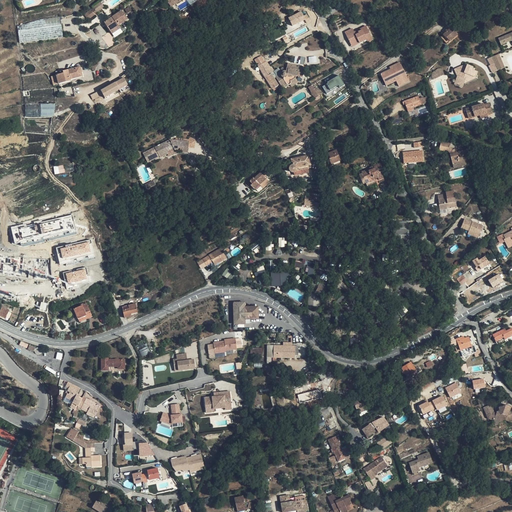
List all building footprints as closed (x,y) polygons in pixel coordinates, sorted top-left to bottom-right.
[(94,14),(91,10),(85,14),(88,19),(95,15),(94,14)] [(128,19),(122,11),(105,22),(110,31),(112,34),(120,28),(118,25),(128,19)] [(288,17),(292,26),(305,19),(301,11),(288,17)] [(63,37),(60,16),(46,18),(17,26),(19,43),(63,37)] [(344,32),(351,47),(366,40),(368,42),(373,39),(367,26),(354,31),(352,28),(344,32)] [(451,28),(450,27),(447,29),(448,30),(446,32),(443,35),(440,37),(447,44),(458,35),(451,28)] [(511,35),(511,36),(510,34),(498,39),(501,45),(505,43),(510,41),(511,40),(511,35)] [(67,58),(62,38),(22,44),(25,52),(39,65),(67,58)] [(265,62),(261,56),(255,60),(259,66),(265,62)] [(491,57),(495,63),(498,70),(500,69),(497,62),(495,58),(494,56),(491,57)] [(259,66),(258,66),(262,71),(268,68),(270,66),(266,61),(265,62),(259,66)] [(297,65),(288,63),(287,67),(288,68),(288,69),(288,71),(286,71),(285,71),(284,71),(283,71),(281,73),(281,74),(276,77),(280,84),(282,87),(287,84),(287,85),(288,85),(289,85),(290,84),(297,80),(296,78),(296,76),(298,76),(299,71),(296,70),(297,65)] [(395,81),(398,87),(408,81),(399,63),(392,66),(393,70),(390,71),(389,70),(379,75),(383,83),(393,78),(395,81)] [(498,70),(495,63),(491,65),(489,66),(493,73),(498,70)] [(473,67),(466,64),(454,69),(457,76),(455,82),(457,85),(462,88),(466,79),(469,78),(470,75),(475,77),(477,72),(472,70),(473,67)] [(275,75),(270,66),(268,68),(279,85),(280,84),(276,77),(281,74),(281,73),(283,71),(284,71),(285,71),(286,71),(288,71),(288,69),(282,67),(280,72),(275,75)] [(82,76),(80,67),(63,71),(56,73),(59,83),(71,80),(70,79),(82,76)] [(279,85),(268,68),(262,71),(262,72),(273,89),(274,90),(278,87),(277,86),(279,85)] [(24,90),(55,88),(48,75),(44,72),(22,75),(24,90)] [(435,75),(428,79),(431,85),(441,78),(438,73),(435,75)] [(340,76),(321,84),(326,94),(344,85),(340,76)] [(116,83),(119,89),(128,84),(127,82),(124,78),(116,83)] [(393,78),(383,83),(385,86),(395,81),(393,78)] [(105,97),(119,89),(116,83),(101,91),(103,94),(105,97)] [(312,85),(308,87),(310,90),(310,91),(311,91),(311,92),(315,90),(317,94),(314,96),(314,97),(315,97),(316,98),(319,96),(318,96),(322,93),(319,89),(319,90),(317,88),(316,87),(316,88),(314,89),(312,85)] [(55,97),(55,88),(24,90),(25,104),(55,103),(55,97)] [(101,91),(100,90),(100,91),(91,95),(93,99),(103,94),(101,91)] [(419,99),(418,96),(404,101),(405,104),(407,110),(413,108),(421,105),(426,103),(424,98),(419,99)] [(55,103),(25,104),(25,116),(54,117),(55,103)] [(483,104),(465,110),(468,119),(479,116),(486,114),(486,115),(492,113),(489,103),(483,105),(483,104)] [(52,123),(52,118),(46,118),(41,118),(35,118),(25,118),(25,128),(26,132),(50,133),(52,123)] [(0,147),(31,143),(45,141),(45,137),(47,136),(47,134),(43,134),(26,132),(25,132),(0,136),(0,147)] [(189,142),(171,139),(143,153),(148,162),(160,156),(160,157),(168,154),(167,151),(174,148),(175,151),(187,152),(189,142)] [(46,153),(45,141),(31,143),(0,147),(0,159),(37,154),(46,153)] [(466,164),(465,156),(464,155),(463,155),(463,152),(461,152),(461,151),(458,151),(459,152),(457,152),(456,149),(453,150),(450,147),(451,144),(441,142),(439,150),(445,151),(445,150),(447,150),(449,153),(453,168),(466,164)] [(175,151),(174,148),(167,151),(168,154),(169,156),(176,152),(175,151)] [(340,160),(336,150),(328,153),(330,158),(329,159),(331,164),(340,160)] [(424,161),(423,150),(402,151),(403,163),(424,161)] [(37,154),(0,159),(0,174),(2,174),(38,162),(38,157),(38,156),(37,154)] [(311,165),(309,156),(291,159),(292,165),(291,166),(290,166),(290,167),(289,168),(289,169),(290,170),(290,171),(291,172),(292,172),(293,172),(294,173),(296,178),(297,179),(300,178),(301,180),(312,178),(309,166),(311,165)] [(75,171),(73,163),(54,167),(55,174),(75,171)] [(383,169),(380,163),(373,166),(374,169),(371,170),(370,169),(362,172),(362,173),(366,183),(366,184),(376,181),(374,176),(376,175),(378,180),(380,182),(385,181),(380,169),(383,169)] [(0,182),(33,171),(31,166),(5,176),(3,176),(0,177),(0,182)] [(0,188),(35,176),(33,172),(0,183),(0,188)] [(267,178),(261,172),(255,178),(254,177),(247,184),(250,186),(251,185),(255,189),(260,185),(267,179),(267,178)] [(55,191),(45,173),(3,194),(11,211),(17,211),(55,191)] [(269,182),(267,179),(260,185),(263,188),(269,182)] [(428,200),(426,191),(418,193),(420,202),(428,200)] [(457,207),(454,191),(446,192),(446,194),(438,195),(439,199),(438,199),(439,208),(447,207),(451,206),(451,208),(457,207)] [(314,197),(305,195),(304,202),(310,203),(309,206),(319,207),(319,201),(313,200),(314,197)] [(472,209),(469,206),(463,213),(467,216),(472,209)] [(71,215),(11,228),(14,244),(21,243),(21,245),(51,238),(49,230),(62,227),(62,229),(68,228),(67,224),(73,222),(71,215)] [(119,224),(117,219),(108,224),(111,229),(119,224)] [(469,221),(464,219),(461,228),(469,231),(475,233),(474,235),(479,237),(483,226),(472,222),(472,223),(468,221),(469,221)] [(395,235),(409,235),(409,221),(395,221),(395,235)] [(511,227),(511,228),(511,230),(503,235),(505,239),(504,240),(506,245),(511,242),(511,227)] [(56,248),(59,265),(72,262),(71,258),(88,255),(89,258),(94,257),(90,240),(65,245),(65,246),(56,248)] [(0,245),(0,257),(15,259),(16,253),(15,253),(11,248),(0,245)] [(226,258),(221,248),(209,255),(197,262),(201,269),(213,262),(214,264),(226,258)] [(490,264),(485,257),(479,261),(477,258),(472,261),(476,268),(479,266),(481,269),(490,264)] [(0,272),(12,273),(12,274),(24,275),(28,273),(28,266),(22,262),(13,261),(0,259),(0,272)] [(254,271),(256,277),(266,274),(264,267),(254,271)] [(225,268),(222,276),(228,278),(231,270),(225,268)] [(90,281),(91,269),(49,279),(49,277),(47,278),(48,285),(55,291),(59,293),(77,289),(90,281)] [(271,273),(271,286),(289,285),(288,273),(271,273)] [(488,279),(492,287),(504,281),(499,273),(488,279)] [(463,275),(457,279),(461,286),(468,281),(463,275)] [(316,293),(323,295),(326,285),(319,283),(316,293)] [(244,302),(233,303),(233,325),(245,324),(244,319),(258,319),(257,306),(244,307),(244,302)] [(92,316),(87,303),(74,309),(78,319),(86,315),(88,318),(92,316)] [(138,307),(137,303),(135,304),(129,305),(129,306),(127,307),(127,306),(122,307),(123,310),(125,318),(131,316),(131,313),(138,312),(136,307),(138,307)] [(9,310),(2,306),(1,309),(0,311),(0,313),(3,315),(2,317),(6,318),(9,310)] [(511,335),(511,328),(506,331),(505,329),(492,335),(496,344),(511,335)] [(472,346),(468,337),(464,339),(461,340),(460,338),(456,339),(458,344),(455,345),(457,352),(460,350),(462,357),(474,353),(479,351),(479,349),(476,350),(474,346),(472,346)] [(241,338),(207,342),(208,354),(242,351),(241,338)] [(151,353),(144,339),(135,343),(141,357),(151,353)] [(306,346),(289,345),(267,345),(267,357),(273,357),(272,361),(275,361),(275,357),(281,358),(295,358),(295,355),(305,355),(306,346)] [(183,368),(184,371),(196,369),(195,361),(189,361),(189,363),(188,363),(187,355),(177,356),(178,360),(178,369),(183,368)] [(108,360),(108,358),(101,358),(101,370),(108,370),(108,366),(118,367),(118,369),(125,369),(125,360),(108,360)] [(178,369),(178,360),(174,361),(175,372),(184,371),(183,368),(178,369)] [(417,371),(411,362),(402,368),(405,373),(407,377),(417,371)] [(484,379),(472,380),(473,389),(485,388),(484,379)] [(456,381),(445,387),(450,397),(461,392),(456,381)] [(78,406),(82,399),(79,398),(79,396),(77,395),(80,388),(73,385),(68,382),(66,386),(69,388),(68,391),(70,392),(69,394),(67,394),(66,397),(72,401),(73,401),(73,403),(72,404),(71,407),(72,407),(75,409),(77,410),(78,408),(77,408),(78,406)] [(298,394),(299,401),(320,398),(319,390),(298,394)] [(232,410),(230,391),(213,392),(214,396),(204,397),(205,413),(216,412),(215,408),(225,407),(225,410),(232,410)] [(443,395),(419,405),(423,414),(436,409),(437,411),(447,406),(443,395)] [(356,407),(364,404),(362,399),(361,397),(354,400),(356,407)] [(93,402),(86,398),(82,407),(88,411),(87,412),(95,416),(99,407),(95,405),(92,403),(93,402)] [(162,424),(182,422),(180,403),(170,404),(171,413),(161,414),(162,424)] [(364,404),(356,407),(358,412),(368,408),(366,403),(364,404)] [(510,407),(505,405),(499,408),(500,410),(499,410),(499,411),(496,413),(495,413),(495,412),(493,412),(486,415),(488,419),(493,421),(492,423),(498,425),(499,422),(505,420),(511,422),(511,419),(511,412),(509,411),(510,407)] [(387,423),(383,417),(372,422),(374,424),(372,426),(370,424),(362,429),(365,434),(368,439),(374,435),(373,433),(375,431),(373,429),(375,427),(378,432),(385,428),(383,425),(387,423)] [(79,431),(72,428),(67,437),(86,448),(86,458),(82,458),(82,464),(86,464),(86,467),(101,466),(100,455),(93,456),(93,457),(91,457),(91,452),(93,452),(93,448),(86,448),(86,444),(75,437),(79,431)] [(133,443),(132,432),(124,433),(124,445),(123,445),(123,450),(139,449),(139,456),(151,455),(150,441),(133,443)] [(337,438),(336,436),(329,439),(328,440),(329,442),(330,442),(334,451),(334,452),(338,462),(339,462),(346,458),(347,458),(344,451),(343,452),(337,438)] [(377,443),(382,450),(390,443),(384,437),(377,443)] [(200,467),(204,466),(201,452),(171,460),(174,473),(189,469),(190,472),(201,470),(200,467)] [(433,463),(429,452),(417,457),(418,460),(409,463),(413,473),(420,471),(419,467),(427,464),(427,465),(433,463)] [(386,464),(382,457),(364,469),(371,480),(376,477),(374,474),(383,469),(383,468),(382,467),(386,464)] [(147,470),(149,480),(160,478),(158,467),(147,470)] [(132,474),(133,483),(148,482),(147,472),(132,474)] [(337,501),(334,494),(328,497),(334,510),(334,511),(346,511),(348,511),(347,511),(346,506),(351,504),(349,500),(351,499),(349,495),(337,501)] [(290,502),(288,495),(280,497),(282,511),(286,511),(297,510),(297,511),(305,511),(306,511),(305,508),(308,508),(306,501),(296,502),(295,501),(290,502)] [(244,498),(243,496),(234,498),(236,507),(237,510),(246,507),(246,509),(248,508),(249,507),(252,508),(253,503),(248,502),(247,498),(247,497),(244,498)] [(99,511),(103,505),(97,501),(93,507),(99,511)]
